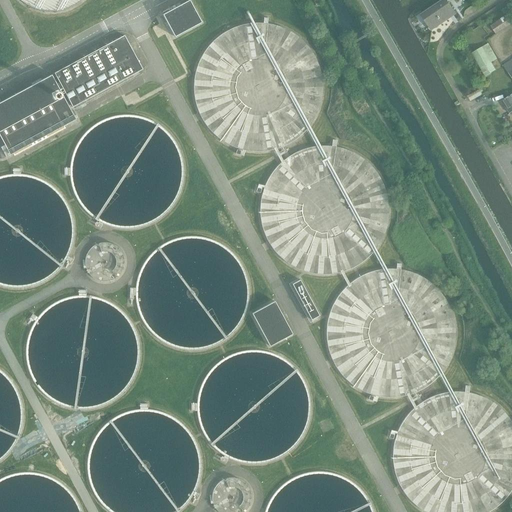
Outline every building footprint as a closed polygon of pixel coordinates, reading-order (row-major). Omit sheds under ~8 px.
[(19,0),(30,8),(46,12),(65,10),(77,5),(81,0),(19,0)] [(446,0),(444,0),(423,14),(427,19),(425,20),(431,30),(433,28),(434,28),(435,28),(436,28),(437,28),(437,27),(438,27),(438,26),(439,26),(439,25),(449,18),(454,14),(456,13),(455,13),(455,12),(446,0)] [(189,1),(162,15),(174,37),(201,23),(189,1)] [(496,35),(511,23),(511,22),(506,14),(490,26),(496,35)] [(195,101),(201,116),(210,129),(221,139),(234,146),(254,150),(275,148),(292,141),(305,130),(314,119),(320,105),(323,92),(323,77),(319,62),(313,50),(306,41),(295,32),(282,25),(270,22),(260,21),(248,21),(235,25),(221,32),(211,41),(204,51),(197,65),(193,83),(195,101)] [(54,74),(63,91),(72,107),(142,69),(124,36),(57,72),(54,74)] [(472,53),(486,78),(491,75),(486,65),(497,59),(488,44),(472,53)] [(511,58),(502,66),(511,78),(511,58)] [(75,120),(60,92),(51,75),(0,102),(0,136),(10,155),(75,120)] [(511,94),(502,101),(510,114),(511,112),(511,94)] [(85,209),(99,220),(113,226),(127,228),(144,225),(158,218),(169,209),(178,196),(182,181),(183,164),(178,149),(170,136),(160,127),(149,120),(132,116),(117,117),(100,123),(86,134),(77,147),(72,161),(71,179),(76,196),(85,209)] [(261,226),(267,241),(275,253),(287,263),(300,270),(319,275),(341,273),(358,265),(370,255),(379,244),(386,230),(389,216),(388,202),(384,186),(378,175),(371,166),(361,157),(348,150),(336,146),(325,145),(313,146),(300,149),(287,157),(276,166),(269,175),(262,190),(259,207),(261,226)] [(0,282),(3,284),(18,286),(34,284),(49,277),(60,267),(68,254),(73,240),(73,223),(69,208),(61,195),(51,185),(39,179),(23,175),(7,175),(0,177),(0,282)] [(150,329),(164,341),(178,346),(192,348),(209,346),(223,339),(234,329),(243,316),(247,302),(248,285),(243,270),(235,257),(225,247),(214,241),(197,237),(182,237),(165,243),(151,254),(142,268),(137,281),(137,299),(141,316),(150,329)] [(328,348),(334,363),(342,375),(354,385),(367,392),(386,397),(408,395),(425,387),(438,377),(446,366),(453,352),(456,339),(455,324),(451,309),(445,297),(438,288),(428,279),(415,272),(403,268),(392,267),(380,268),(368,272),(354,279),(344,288),(336,297),(329,312),(326,330),(328,348)] [(311,320),(319,315),(300,280),(292,284),(311,320)] [(41,388),(55,399),(68,405),(83,406),(100,404),(114,397),(125,388),(133,375),(138,360),(138,343),(134,328),(126,315),(116,305),(104,299),(88,295),(72,296),(56,302),(42,313),(32,326),(28,340),(27,358),(32,374),(41,388)] [(269,346),(292,334),(274,301),(252,314),(269,346)] [(211,444),(225,455),(239,461),(253,462),(270,460),(284,453),(295,444),(304,431),(308,416),(308,399),(304,384),(296,371),(286,361),(275,355),(258,351),(242,352),(226,358),(212,369),(203,382),(198,396),(197,414),(202,430),(211,444)] [(0,456),(8,450),(16,437),(21,423),(21,406),(17,391),(9,378),(0,369),(0,456)] [(393,471),(399,486),(408,498),(419,508),(426,511),(485,511),(490,510),(503,500),(511,489),(511,487),(511,422),(511,420),(503,411),(493,402),(480,395),(468,391),(457,390),(445,391),(433,394),(419,402),(409,411),(401,420),(394,435),(391,452),(393,471)] [(102,502),(113,511),(173,511),(174,511),(185,502),(194,489),(199,474),(199,457),(195,442),(187,429),(176,420),(165,413),(149,409),(133,410),(117,416),(102,427),(93,440),(88,454),(88,472),(93,489),(102,502)] [(0,511),(79,511),(78,505),(70,492),(59,482),(48,476),(32,472),(16,473),(0,478),(0,511)] [(373,511),(371,505),(363,492),(353,482),(341,476),(325,472),(309,472),(293,478),(279,489),(269,503),(266,511),(373,511)]
